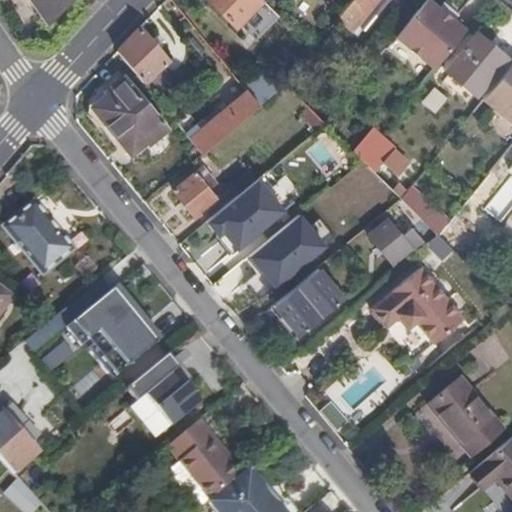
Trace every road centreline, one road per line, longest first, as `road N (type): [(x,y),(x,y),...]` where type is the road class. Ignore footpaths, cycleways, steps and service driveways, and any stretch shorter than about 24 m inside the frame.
road 1 (residential): [(38,101),(376,511)]
road 2 (residential): [(38,101),(132,0)]
